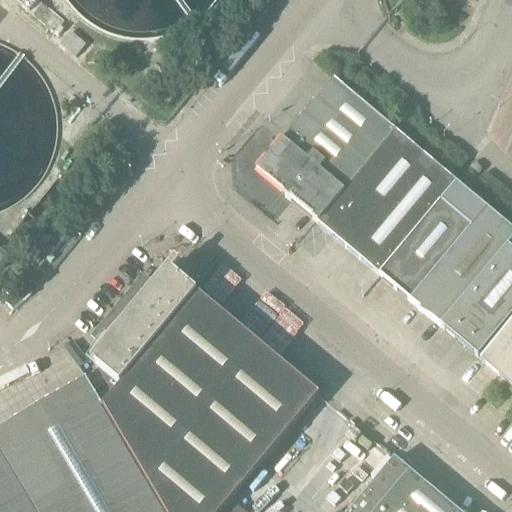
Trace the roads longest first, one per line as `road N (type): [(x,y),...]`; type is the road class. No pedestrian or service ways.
road 1 (unclassified): [(511,487),(171,200)]
road 2 (unclassified): [(171,200),(334,0)]
road 3 (unclassified): [(0,372),(69,328),(171,200)]
